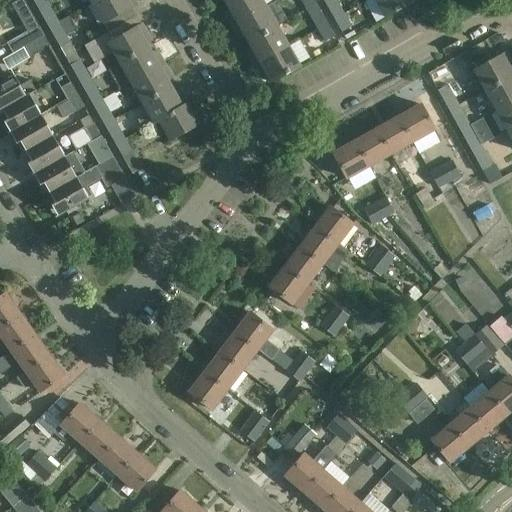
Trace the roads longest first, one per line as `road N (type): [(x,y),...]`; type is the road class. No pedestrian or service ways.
road 1 (residential): [(253,137),(508,8)]
road 2 (residential): [(91,345),(253,137)]
road 3 (residential): [(262,511),(131,398),(91,345)]
road 4 (residential): [(253,137),(167,0)]
road 5 (residential): [(91,345),(21,237)]
